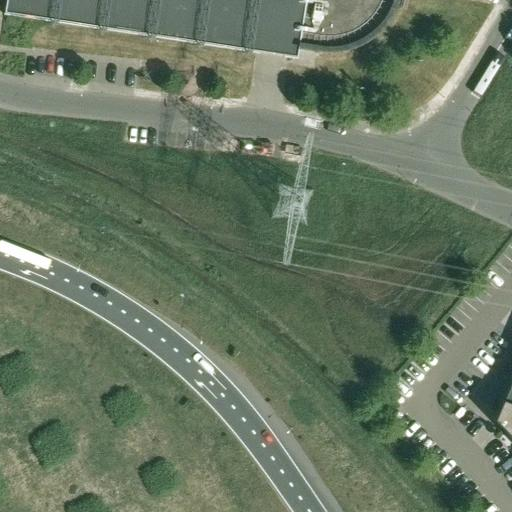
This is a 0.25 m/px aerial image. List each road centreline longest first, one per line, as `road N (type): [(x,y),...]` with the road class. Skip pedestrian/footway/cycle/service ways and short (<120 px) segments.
road 1 (unclassified): [(430,171),(343,137),(0,87)]
road 2 (motorway): [(308,511),(202,373),(116,308),(0,254)]
road 3 (unknown): [(511,267),(431,375),(442,402),(511,478)]
road 4 (unclassified): [(511,17),(430,171)]
